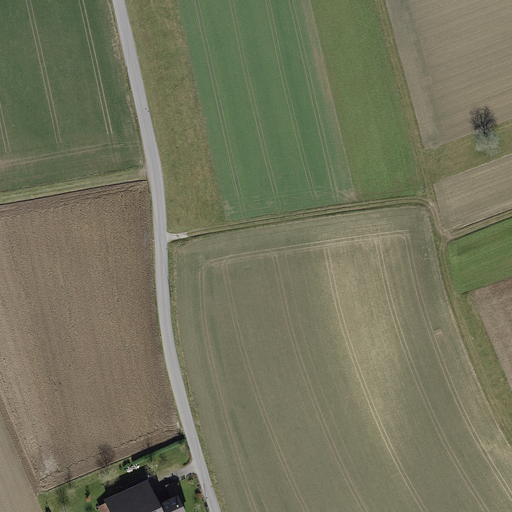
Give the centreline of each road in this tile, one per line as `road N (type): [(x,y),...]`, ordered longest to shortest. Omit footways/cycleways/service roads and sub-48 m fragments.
road 1 (residential): [(117,0),(160,206),(171,359),(215,511)]
road 2 (track): [(377,0),(450,287),(511,432)]
road 3 (track): [(431,196),(160,241)]
